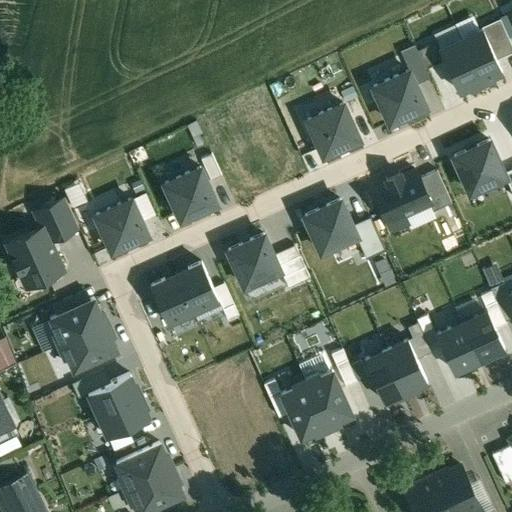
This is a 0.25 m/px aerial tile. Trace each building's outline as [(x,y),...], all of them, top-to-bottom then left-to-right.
[(483,27),(461,37),(481,80),(491,75),(491,73),(501,69),(483,27)] [(461,37),(439,47),(458,88),(469,83),(469,85),(481,80),(461,37)] [(410,64),(369,81),(387,122),(428,105),(410,64)] [(358,136),(342,100),(307,116),(323,152),(358,136)] [(490,134),(448,152),(467,194),(506,176),(509,175),(506,170),(490,134)] [(216,200),(200,165),(165,181),(181,216),(216,200)] [(387,180),(373,186),(391,227),(407,220),(403,212),(429,200),(430,200),(419,175),(415,166),(401,173),(399,169),(385,175),(387,180)] [(451,200),(436,167),(419,175),(430,200),(429,200),(433,208),(451,200)] [(138,180),(120,187),(123,195),(141,188),(138,180)] [(342,192),(300,211),(319,252),(360,234),(342,192)] [(65,195),(34,209),(41,225),(7,240),(24,278),(40,271),(42,276),(62,267),(49,237),(77,225),(78,224),(65,195)] [(131,196),(96,212),(112,247),(147,231),(131,196)] [(265,227),(224,246),(243,287),(281,270),(284,269),(276,251),(265,227)] [(295,243),(276,251),(284,269),(281,270),(288,285),(309,276),(295,243)] [(201,259),(176,271),(193,308),(218,296),(213,285),(201,259)] [(176,271),(150,282),(167,319),(193,308),(176,271)] [(224,280),(213,285),(218,296),(228,318),(239,313),(224,280)] [(53,329),(58,342),(105,321),(94,295),(50,315),(56,328),(53,329)] [(487,308),(462,320),(479,357),(504,346),(487,308)] [(462,320),(436,332),(453,369),(479,357),(462,320)] [(105,321),(58,342),(64,355),(67,353),(73,366),(117,346),(105,321)] [(408,337),(386,347),(406,391),(411,388),(411,386),(427,379),(408,337)] [(386,347),(364,357),(383,399),(399,391),(400,393),(406,391),(386,347)] [(352,411),(332,368),(319,373),(318,370),(305,376),(326,423),(352,411)] [(129,371),(88,389),(97,411),(141,392),(138,386),(137,387),(129,371)] [(326,423),(305,376),(292,382),(294,385),(281,391),(301,434),(326,423)] [(141,392),(97,411),(108,433),(149,414),(142,398),(144,397),(141,392)] [(0,429),(13,424),(0,397),(0,429)] [(114,459),(126,486),(173,465),(161,438),(114,459)] [(511,444),(511,442),(491,451),(505,480),(511,476),(511,444)] [(439,469),(423,477),(424,480),(406,488),(416,510),(417,511),(468,511),(470,509),(480,504),(460,463),(441,472),(439,469)] [(126,486),(138,511),(140,511),(186,492),(173,465),(126,486)] [(26,469),(0,481),(0,493),(9,511),(43,511),(46,511),(26,469)]
